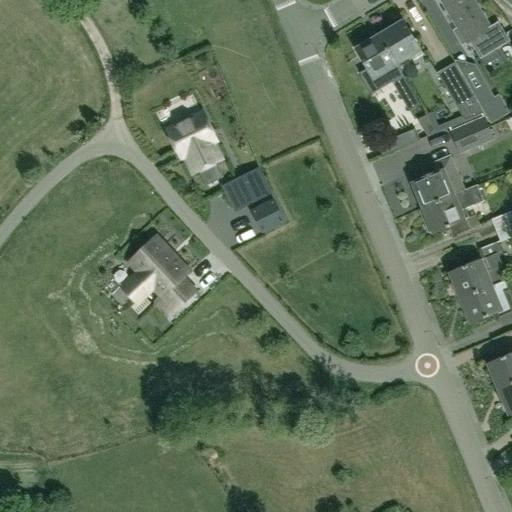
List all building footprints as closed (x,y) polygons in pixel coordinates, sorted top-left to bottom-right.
[(473,0),(440,0),(457,28),(455,30),(464,45),(466,44),(467,44),(473,41),(483,58),(511,41),(500,22),(490,28),(473,0)] [(388,51),(397,66),(411,57),(413,61),(423,55),(403,22),(379,36),(388,51)] [(388,51),(379,36),(355,50),(367,70),(359,75),(372,96),(403,77),(397,66),(388,51)] [(448,92),(466,122),(483,114),(454,64),(437,74),(438,77),(432,81),(441,96),(448,92)] [(480,108),(491,125),(508,115),(498,98),(480,108)] [(185,122),(167,131),(174,145),(181,159),(184,157),(189,166),(193,175),(207,168),(222,160),(217,151),(213,143),(216,141),(210,127),(203,113),(185,122)] [(426,116),(437,133),(465,122),(461,116),(438,126),(431,113),(426,116)] [(467,125),(451,132),(455,143),(460,154),(477,147),(493,140),(488,129),(484,118),(467,125)] [(420,140),(416,129),(393,138),(397,149),(420,140)] [(432,165),(436,173),(411,184),(422,209),(455,196),(454,195),(448,180),(452,179),(445,160),(432,165)] [(269,194),(256,169),(242,177),(254,201),(269,194)] [(465,191),(454,195),(455,196),(422,209),(433,235),(450,228),(453,236),(469,229),(465,220),(469,218),(464,207),(470,205),(469,203),(480,198),(475,188),(466,192),(465,191)] [(273,203),(252,214),(260,231),(282,220),(273,203)] [(511,224),(511,211),(491,220),(496,231),(511,224)] [(511,238),(511,224),(496,231),(501,243),(511,238)] [(135,279),(147,292),(154,285),(163,295),(156,302),(170,316),(195,292),(183,279),(189,273),(156,238),(131,262),(142,272),(135,279)] [(497,254),(481,260),(449,274),(459,299),(492,286),(508,280),(497,254)] [(492,286),(459,299),(470,325),(502,311),(492,286)] [(498,391),(511,384),(511,354),(487,365),(498,391)] [(511,384),(498,391),(508,416),(511,414),(511,384)] [(355,405),(363,403),(361,394),(352,396),(355,405)]
